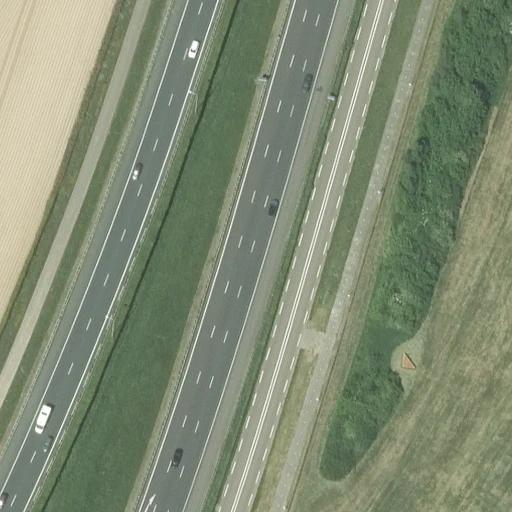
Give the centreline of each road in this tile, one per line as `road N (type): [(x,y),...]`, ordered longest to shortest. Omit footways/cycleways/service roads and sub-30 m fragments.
road 1 (motorway): [(199,0),(127,219),(5,511)]
road 2 (motorway): [(163,511),(244,264),(317,0)]
road 3 (tertiary): [(226,511),(378,0)]
